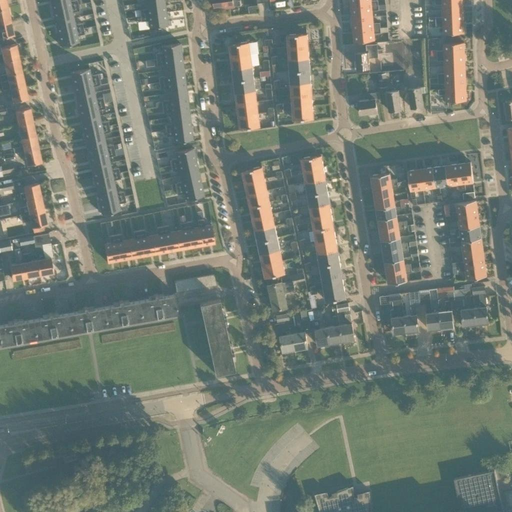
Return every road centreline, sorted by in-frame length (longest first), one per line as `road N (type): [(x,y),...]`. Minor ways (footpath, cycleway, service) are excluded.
road 1 (residential): [(92,284),(29,0)]
road 2 (residential): [(382,368),(344,134)]
road 3 (residential): [(92,284),(237,261)]
road 4 (residential): [(344,134),(485,112)]
road 5 (residential): [(220,160),(209,150),(213,107),(198,67),(200,28)]
road 6 (tertiary): [(49,427),(183,404)]
road 7 (residential): [(200,28),(333,11)]
road 8 (residential): [(262,389),(237,261)]
road 9 (unclassified): [(183,404),(198,474),(243,511)]
road 10 (tertiary): [(382,368),(511,354)]
road 11 (residential): [(220,160),(344,134)]
road 12 (residential): [(344,134),(333,11)]
road 13 (unclassified): [(511,329),(497,242),(504,208)]
road 14 (tertiary): [(262,389),(382,368)]
